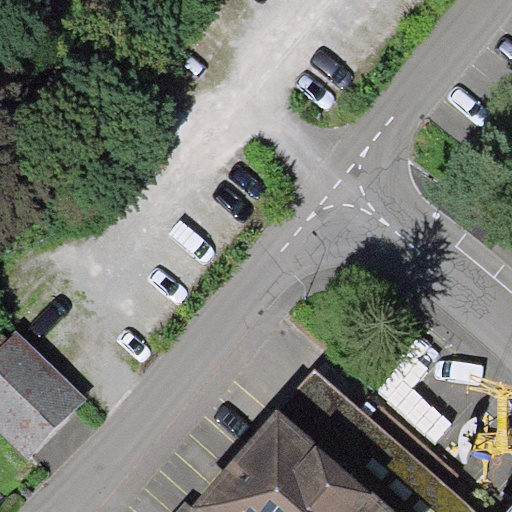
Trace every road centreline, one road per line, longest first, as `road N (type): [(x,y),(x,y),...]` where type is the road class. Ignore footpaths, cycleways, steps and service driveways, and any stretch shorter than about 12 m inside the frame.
road 1 (residential): [(343,177),(54,511)]
road 2 (residential): [(511,337),(343,177)]
road 3 (residential): [(482,0),(343,177)]
